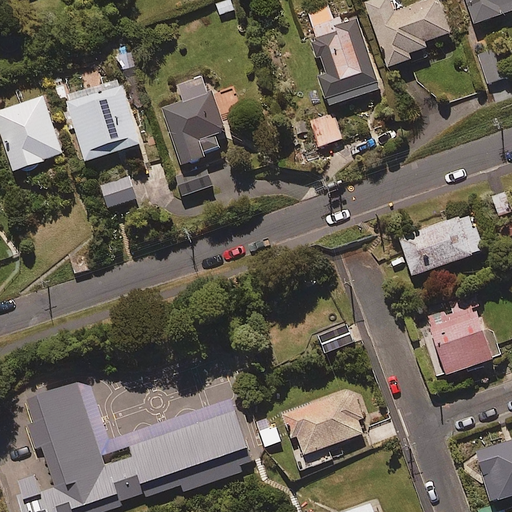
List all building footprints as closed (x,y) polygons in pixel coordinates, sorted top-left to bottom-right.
[(391,0),(372,0),(364,3),(388,72),(429,58),(425,47),(452,38),(439,0),(432,0),(396,13),(391,0)] [(511,0),(466,0),(475,23),(511,10),(511,0)] [(334,25),(327,3),(307,9),(316,36),(309,39),(330,105),(380,89),(358,17),(334,25)] [(508,77),(498,48),(479,55),(488,83),(508,77)] [(226,129),(208,74),(177,84),(182,100),(162,107),(183,172),(176,175),(183,195),(213,185),(203,156),(221,150),(215,133),(226,129)] [(140,142),(121,82),(66,99),(85,159),(140,142)] [(63,152),(43,96),(0,110),(0,129),(14,169),(63,152)] [(511,211),(511,210),(505,192),(492,197),(499,216),(511,211)] [(485,250),(472,213),(400,239),(413,275),(485,250)] [(493,358),(474,302),(418,321),(437,377),(493,358)] [(354,342),(347,324),(318,335),(325,353),(354,342)] [(19,496),(24,511),(104,511),(124,505),(123,502),(147,493),(148,497),(183,485),(186,492),(245,472),(242,465),(255,461),(233,398),(111,440),(92,386),(78,382),(26,399),(34,423),(28,425),(37,449),(44,447),(57,486),(43,491),(37,474),(19,480),(24,494),(19,496)] [(303,455),(362,434),(358,422),(364,420),(353,388),(283,413),(294,445),(299,443),(303,455)] [(492,501),(511,495),(511,439),(477,451),(492,501)] [(373,511),(371,503),(345,511),(373,511)]
